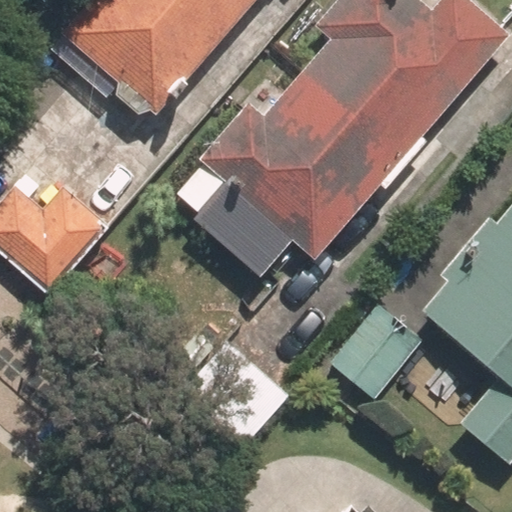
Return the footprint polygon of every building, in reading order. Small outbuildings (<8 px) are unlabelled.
[(151,122),(255,0),(87,0),(54,39),(151,122)] [(306,267),(504,38),(459,0),(434,0),(425,11),(411,0),(332,0),(158,201),(252,282),(282,247),(306,267)] [(32,160),(0,193),(0,259),(41,298),(106,230),(32,160)] [(451,428),(502,471),(511,458),(511,196),(409,317),(488,385),(451,428)] [(375,307),(324,369),(369,405),(420,343),(375,307)] [(288,397),(222,340),(176,393),(242,450),(288,397)]
